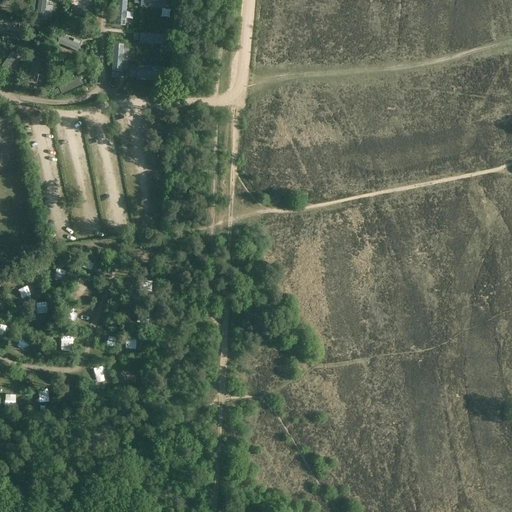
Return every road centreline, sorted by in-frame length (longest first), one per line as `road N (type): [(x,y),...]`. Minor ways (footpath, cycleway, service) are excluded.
road 1 (track): [(230,220),(213,511)]
road 2 (track): [(511,164),(230,220)]
road 3 (track): [(249,0),(230,220)]
road 4 (track): [(221,398),(265,399),(336,511)]
